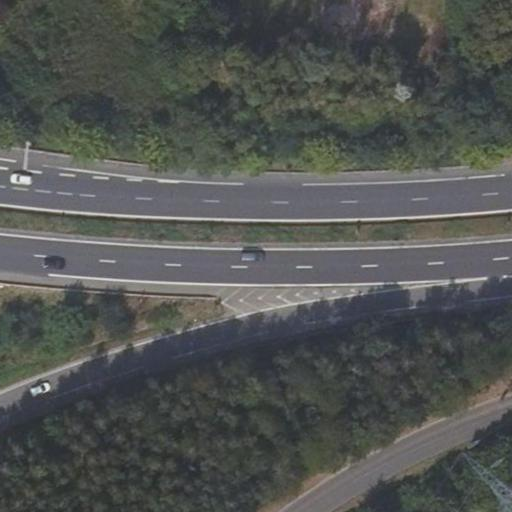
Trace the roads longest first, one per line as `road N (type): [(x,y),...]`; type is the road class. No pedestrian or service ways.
road 1 (trunk): [(0,410),(152,360),(511,274)]
road 2 (trunk): [(0,252),(358,272),(511,258)]
road 3 (trunk): [(511,194),(233,202),(0,186)]
road 4 (tertiary): [(307,511),(380,466),(511,411)]
